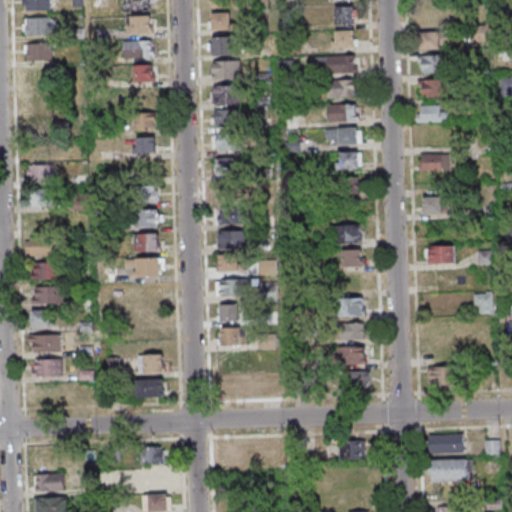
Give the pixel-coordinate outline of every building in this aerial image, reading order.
[(51,0),(23,0),(23,11),(51,11),(51,0)] [(151,0),(123,0),(124,11),(152,11),(151,0)] [(444,0),(421,0),(421,21),(445,21),(444,0)] [(335,25),(355,25),(355,6),(335,6),(335,25)] [(234,29),(234,12),(212,12),(212,29),(234,29)] [(126,33),(152,33),(152,15),(126,15),(126,33)] [(23,17),(23,35),(51,35),(51,17),(23,17)] [(356,30),(334,30),(334,47),(356,47),(356,30)] [(441,31),(421,31),(421,50),(441,50),(441,31)] [(213,55),(237,55),(237,36),(213,36),(213,55)] [(154,40),(125,40),(125,57),(154,57),(154,40)] [(52,43),(25,43),(25,60),(52,60),(52,43)] [(449,55),(419,55),(419,73),(449,73),(449,55)] [(328,73),(358,73),(358,56),(314,56),(314,64),(328,64),(328,73)] [(213,61),(213,79),(242,79),(242,61),(213,61)] [(26,85),(46,85),(46,67),(26,67),(26,85)] [(329,97),(358,97),(358,79),(329,79),(329,97)] [(451,79),(421,79),(421,97),(451,97),(451,79)] [(503,94),(511,94),(511,80),(503,80),(503,94)] [(213,86),(213,103),(243,103),(243,86),(213,86)] [(51,110),(51,92),(26,92),(26,110),(51,110)] [(359,121),(359,103),(328,103),(328,121),(359,121)] [(448,122),(448,105),(418,105),(418,122),(448,122)] [(213,125),(242,125),(242,109),(213,109),(213,125)] [(158,129),(157,112),(134,113),(135,130),(158,129)] [(362,127),(339,127),(339,144),(362,144),(362,127)] [(213,134),(213,151),(240,151),(240,134),(213,134)] [(158,136),(137,136),(137,152),(158,152),(158,136)] [(360,151),(339,151),(339,169),(361,168),(360,151)] [(451,153),(427,153),(427,171),(451,171),(451,153)] [(28,182),(55,181),(54,163),(28,164),(28,182)] [(141,199),(158,199),(158,188),(141,188),(141,199)] [(57,190),(29,190),(29,205),(57,205),(57,190)] [(424,196),(424,213),(446,213),(446,196),(424,196)] [(218,223),(246,223),(246,205),(218,205),(218,223)] [(137,209),(137,227),(163,227),(163,209),(137,209)] [(65,212),(35,212),(35,230),(65,230),(65,212)] [(362,225),(334,225),(334,244),(362,244),(362,225)] [(246,230),(220,230),(220,248),(246,248),(246,230)] [(135,233),(135,252),(160,252),(160,233),(135,233)] [(26,240),(26,255),(56,255),(56,240),(26,240)] [(427,262),(456,262),(456,246),(427,246),(427,262)] [(363,267),(363,250),(343,250),(343,267),(363,267)] [(220,254),(220,271),(246,271),(246,254),(220,254)] [(165,257),(135,257),(135,276),(165,276),(165,257)] [(62,262),(32,262),(32,279),(62,279),(62,262)] [(246,295),(246,279),(217,279),(217,295),(246,295)] [(33,303),(65,303),(65,286),(33,286),(33,303)] [(494,293),(476,293),(477,312),(495,312),(494,293)] [(364,298),(342,298),(342,317),(364,317),(364,298)] [(237,322),(238,304),(221,303),(219,321),(237,322)] [(142,323),(164,323),(164,305),(142,305),(142,323)] [(56,326),(56,309),(32,309),(32,326),(56,326)] [(366,323),(341,323),(341,339),(366,339),(366,323)] [(221,345),(246,345),(246,327),(221,327),(221,345)] [(62,334),(30,334),(30,352),(62,352),(62,334)] [(367,363),(367,347),(338,347),(338,363),(367,363)] [(248,368),(248,352),(224,352),(224,369),(248,368)] [(164,374),(164,355),(139,355),(139,374),(164,374)] [(64,376),(64,359),(34,359),(34,376),(64,376)] [(432,369),(432,387),(456,387),(456,369),(432,369)] [(350,372),(350,387),(369,388),(370,373),(350,372)] [(251,376),(224,376),(224,394),(251,394),(251,376)] [(166,397),(166,380),(136,380),(136,397),(166,397)] [(464,453),(464,434),(430,434),(430,453),(464,453)] [(341,459),(366,459),(366,440),(341,440),(341,459)] [(145,448),(169,447),(169,465),(145,466),(145,448)] [(254,447),(226,447),(226,465),(254,465),(254,447)] [(431,482),(468,482),(468,458),(431,458),(431,482)] [(91,477),(81,468),(68,483),(77,491),(91,477)] [(142,471),(171,470),(172,489),(143,489),(142,471)] [(40,476),(69,475),(69,493),(40,494),(40,476)] [(171,511),(170,494),(144,494),(144,511),(171,511)] [(40,511),(40,500),(69,499),(69,511),(40,511)]
